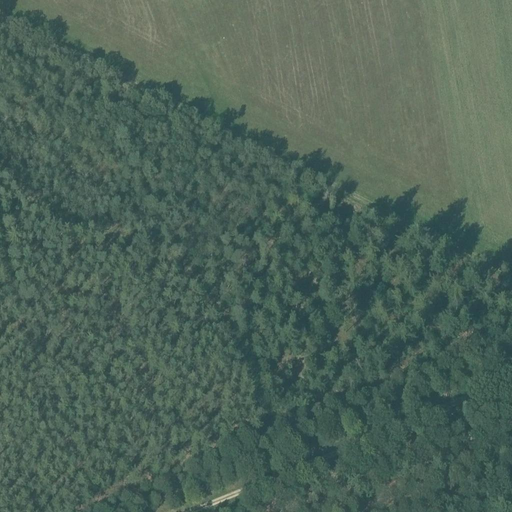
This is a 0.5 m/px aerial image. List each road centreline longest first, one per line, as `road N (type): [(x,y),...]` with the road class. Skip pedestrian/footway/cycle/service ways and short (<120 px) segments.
road 1 (track): [(0,15),(511,284)]
road 2 (track): [(0,159),(56,217),(176,242),(251,377),(288,468)]
road 3 (track): [(191,511),(511,378)]
